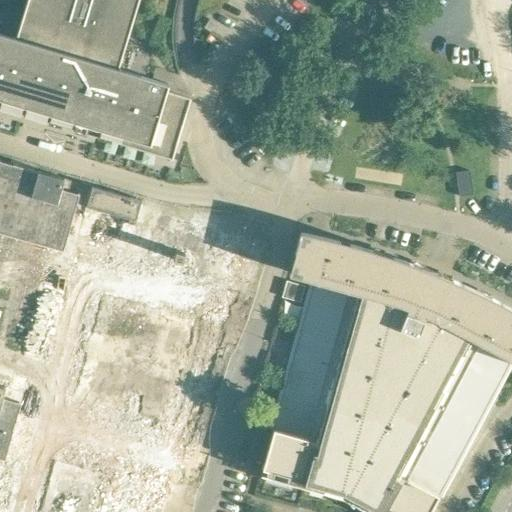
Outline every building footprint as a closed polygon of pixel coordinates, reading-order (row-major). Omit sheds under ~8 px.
[(137,0),(26,0),(15,38),(0,33),(0,108),(22,115),(24,106),(46,113),(44,122),(96,137),(99,129),(171,150),(169,159),(171,159),(189,101),(164,93),(167,83),(117,68),(137,0)] [(0,280),(14,285),(36,213),(0,202),(0,280)] [(441,489),(507,366),(501,363),(504,356),(511,360),(511,307),(501,302),(471,287),(432,270),(392,256),(361,246),(335,239),(300,231),(288,274),(310,280),(269,427),(273,429),(262,469),(266,470),(265,476),(341,497),(369,511),(428,511),(438,495),(432,492),(436,485),(441,489)] [(171,432),(216,280),(151,260),(128,334),(122,332),(98,410),(171,432)] [(300,302),(305,286),(286,281),(281,297),(300,302)]
